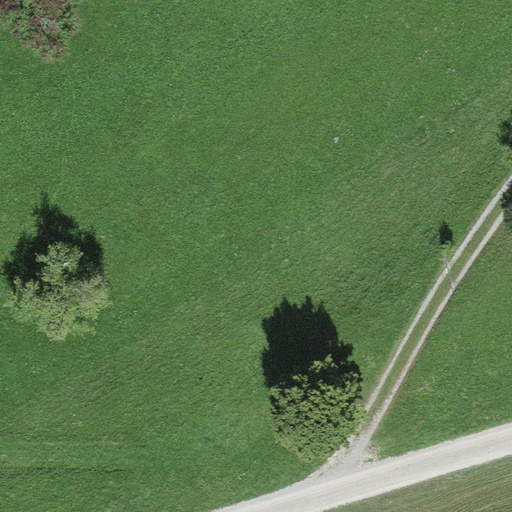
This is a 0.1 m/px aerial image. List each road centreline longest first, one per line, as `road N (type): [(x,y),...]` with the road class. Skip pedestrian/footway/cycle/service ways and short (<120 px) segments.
road 1 (track): [(333,494),(455,280),(511,204)]
road 2 (track): [(272,511),(511,440)]
